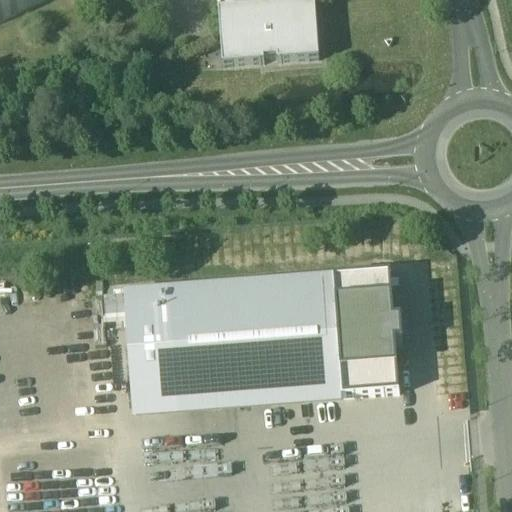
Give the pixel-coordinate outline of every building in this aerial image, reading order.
[(0,0),(0,24),(48,0),(0,0)] [(278,0),(222,0),(223,1),(223,14),(283,10),(278,0)] [(223,14),(218,15),(223,71),(264,68),(264,64),(277,63),(277,67),(319,64),(315,8),(283,10),(223,14)] [(333,283),(342,402),(399,398),(395,350),(403,349),(401,325),(393,326),(390,279),(333,283)] [(342,402),(333,283),(127,299),(136,418),(342,402)]
